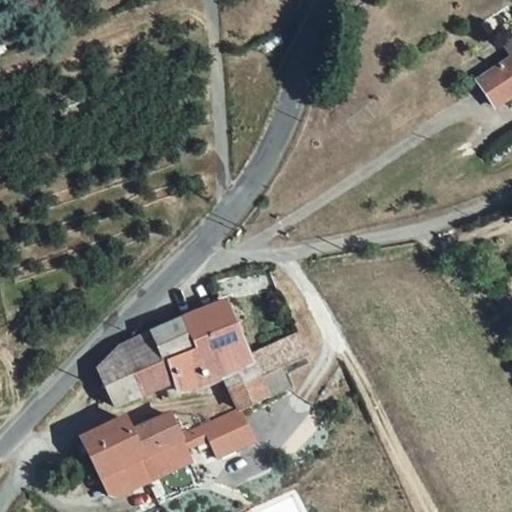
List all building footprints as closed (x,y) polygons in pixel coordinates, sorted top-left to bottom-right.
[(511,20),(489,35),(499,50),(470,69),(482,87),(511,67),(511,66),(511,20)] [(183,388),(212,373),(247,356),(245,352),(218,298),(171,317),(184,345),(129,370),(139,389),(169,378),(173,388),(183,388)] [(184,345),(171,317),(110,342),(91,362),(111,403),(139,389),(129,370),(184,345)] [(300,347),(292,330),(273,339),(282,356),(300,347)] [(247,356),(255,370),(275,360),(282,356),(273,339),(245,352),(247,356)] [(212,373),(220,388),(255,370),(247,356),(212,373)] [(275,360),(255,370),(220,388),(232,411),(236,409),(289,383),(275,360)] [(128,426),(126,427),(138,455),(134,457),(144,479),(190,457),(186,451),(179,438),(177,434),(173,422),(166,408),(128,426)] [(232,411),(200,427),(213,456),(252,439),(236,409),(232,411)] [(78,437),(96,475),(134,457),(138,455),(126,427),(128,426),(122,416),(78,437)] [(185,417),(173,422),(177,434),(189,428),(185,417)] [(195,429),(179,438),(186,451),(202,443),(195,429)] [(134,457),(96,475),(105,493),(111,496),(144,479),(134,457)]
